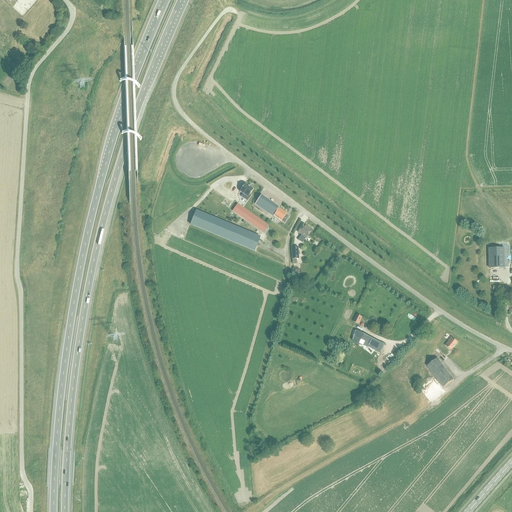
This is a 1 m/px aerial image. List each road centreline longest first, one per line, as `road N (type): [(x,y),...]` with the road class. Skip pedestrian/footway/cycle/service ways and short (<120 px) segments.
road 1 (unclassified): [(511,351),(446,315),(182,114),(173,94),(179,71),(222,14),(237,12)]
road 2 (trunk): [(64,511),(73,375),(91,269),(135,112),(181,0)]
road 3 (trunk): [(166,0),(116,125),(77,280),(53,511)]
road 4 (unclassified): [(29,511),(15,270),(27,92),(36,65),(70,24),(65,0)]
